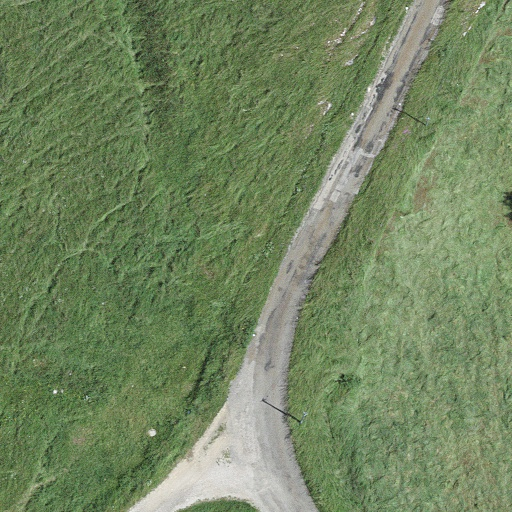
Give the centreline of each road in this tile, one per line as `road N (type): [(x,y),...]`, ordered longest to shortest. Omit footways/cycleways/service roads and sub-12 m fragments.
road 1 (residential): [(433,0),(292,288),(278,335),(276,432),(305,511)]
road 2 (track): [(161,511),(276,432)]
